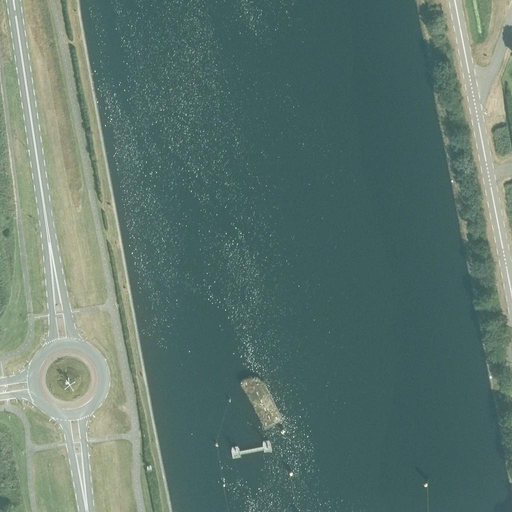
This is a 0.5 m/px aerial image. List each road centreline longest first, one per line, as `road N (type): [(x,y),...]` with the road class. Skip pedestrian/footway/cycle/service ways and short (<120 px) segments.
road 1 (primary): [(48,240),(15,0)]
road 2 (unclassified): [(511,298),(473,96)]
